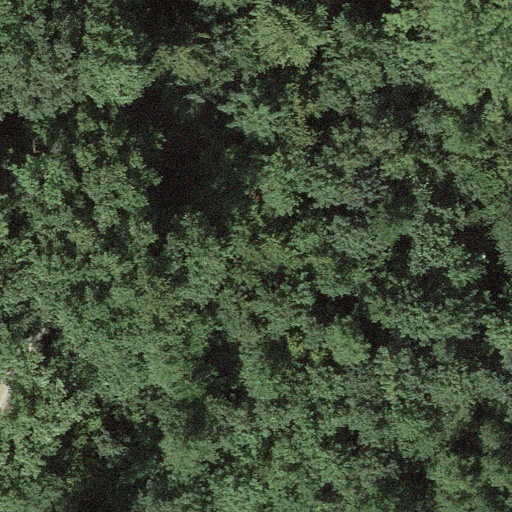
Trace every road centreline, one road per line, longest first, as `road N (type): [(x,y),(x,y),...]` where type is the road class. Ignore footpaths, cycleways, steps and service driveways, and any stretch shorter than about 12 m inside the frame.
road 1 (track): [(203,116),(54,293),(0,375)]
road 2 (track): [(0,31),(203,116)]
road 3 (track): [(203,116),(323,0)]
